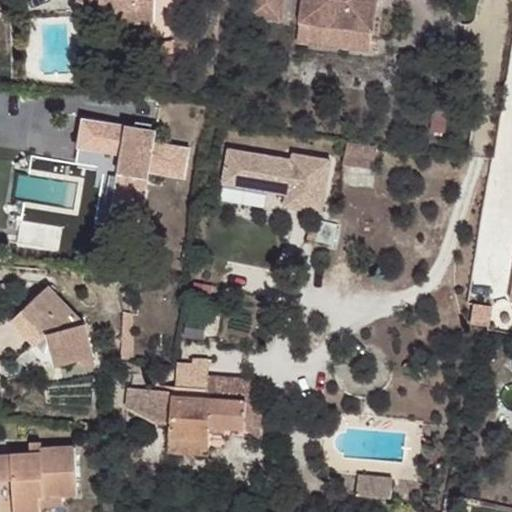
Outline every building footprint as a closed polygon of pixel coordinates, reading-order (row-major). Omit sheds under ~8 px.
[(80,0),(80,19),(121,20),(120,33),(157,34),(157,0),(80,0)] [(252,0),(249,22),(279,25),(282,0),(252,0)] [(380,0),(302,0),(298,48),(373,57),(380,0)] [(448,108),(433,106),(431,128),(445,130),(448,108)] [(103,113),(85,110),(77,159),(105,164),(96,219),(141,227),(143,211),(112,205),(120,150),(97,146),(103,113)] [(138,120),(103,113),(97,146),(120,150),(112,205),(143,211),(149,171),(186,178),(190,144),(155,138),(158,123),(155,123),(138,120)] [(346,140),(344,159),(374,163),(375,159),(376,147),(377,144),(346,140)] [(293,148),(292,154),(228,143),(221,180),(287,191),(285,203),(324,208),(331,155),(293,148)] [(376,147),(375,159),(384,161),(386,149),(376,147)] [(0,281),(0,289),(8,298),(16,290),(4,278),(0,281)] [(53,347),(57,362),(95,352),(87,320),(49,281),(13,314),(39,341),(49,330),(58,327),(62,342),(52,344),(53,347)] [(496,308),(479,306),(475,326),(493,330),(496,308)] [(135,356),(134,308),(124,307),(122,355),(135,356)] [(39,341),(46,348),(53,347),(52,344),(62,342),(58,327),(49,330),(39,341)] [(177,386),(177,393),(211,397),(214,373),(215,355),(181,362),(179,386),(177,386)] [(251,400),(260,401),(263,377),(214,373),(211,397),(251,400)] [(177,386),(127,381),(126,400),(154,416),(170,417),(172,392),(177,393),(177,386)] [(177,393),(172,392),(170,417),(169,431),(207,435),(226,436),(227,423),(248,425),(251,400),(211,397),(177,393)] [(260,401),(251,400),(248,425),(263,427),(266,402),(260,401)] [(206,451),(207,435),(169,431),(167,448),(206,451)] [(43,443),(43,447),(3,448),(4,475),(13,474),(14,511),(32,511),(42,511),(41,502),(64,501),(63,493),(79,492),(77,442),(43,443)] [(4,475),(3,448),(0,447),(0,511),(41,511),(42,511),(32,511),(14,511),(13,474),(4,475)] [(392,474),(359,470),(357,492),(391,495),(392,474)]
